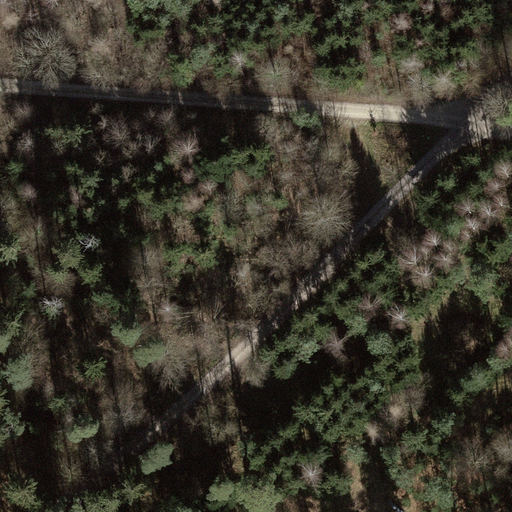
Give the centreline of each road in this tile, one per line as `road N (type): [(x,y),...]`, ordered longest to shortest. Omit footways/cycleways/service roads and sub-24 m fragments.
road 1 (track): [(511,80),(366,230),(61,511)]
road 2 (track): [(511,128),(471,118),(0,82)]
road 3 (track): [(335,108),(367,160),(366,230)]
